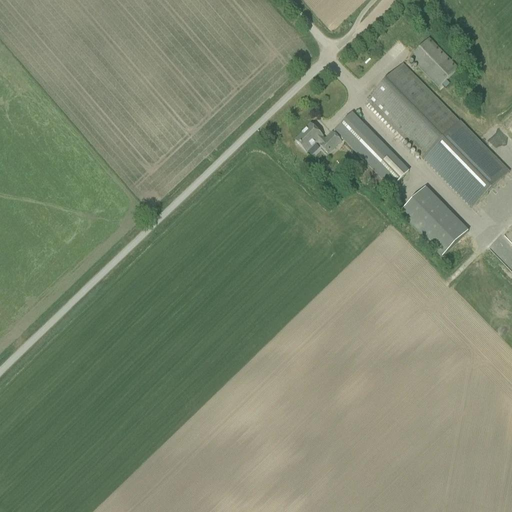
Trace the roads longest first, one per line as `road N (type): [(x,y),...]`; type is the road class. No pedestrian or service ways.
road 1 (unclassified): [(0,370),(331,53),(285,0)]
road 2 (unknown): [(320,64),(442,201)]
